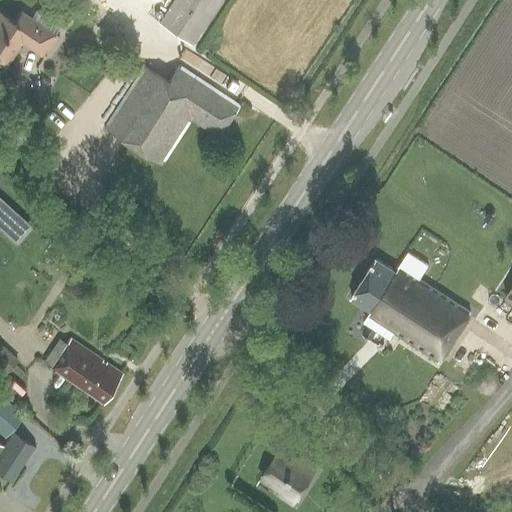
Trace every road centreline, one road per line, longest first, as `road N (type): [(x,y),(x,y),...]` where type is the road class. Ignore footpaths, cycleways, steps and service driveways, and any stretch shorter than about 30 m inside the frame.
road 1 (secondary): [(220,326),(433,0)]
road 2 (unclassified): [(220,326),(0,121)]
road 3 (unclassified): [(406,511),(367,460),(220,326)]
road 4 (secondary): [(98,511),(220,326)]
